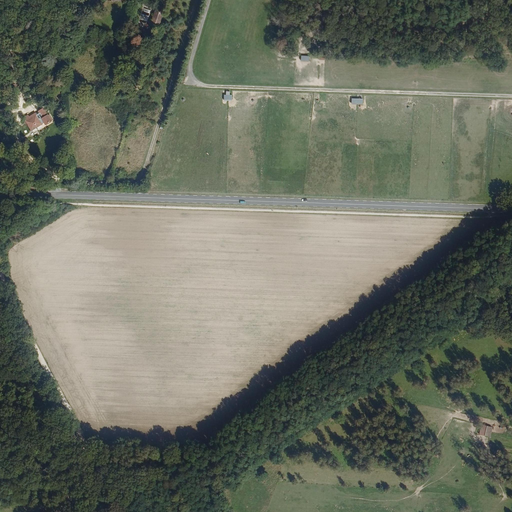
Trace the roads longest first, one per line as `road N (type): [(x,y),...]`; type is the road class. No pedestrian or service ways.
road 1 (secondary): [(511,209),(0,198)]
road 2 (track): [(209,0),(190,66),(204,85),(511,96)]
road 3 (track): [(0,271),(85,449),(85,469),(60,511)]
road 4 (track): [(197,0),(137,196)]
